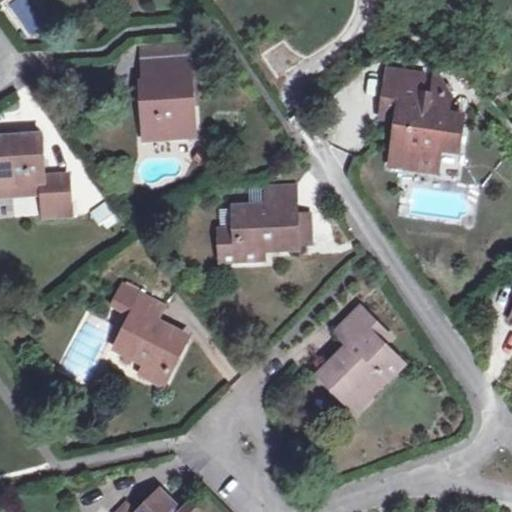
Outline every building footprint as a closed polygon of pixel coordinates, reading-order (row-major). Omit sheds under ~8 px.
[(140,47),(141,65),(190,63),(189,44),(140,47)] [(190,63),(141,65),(145,139),(178,139),(177,121),(193,120),(190,63)] [(446,114),(448,98),(424,94),(426,76),(388,71),(383,108),(406,111),(405,120),(398,119),(397,121),(390,166),(409,169),(434,172),(436,157),(437,148),(456,151),(462,117),(446,114)] [(424,94),(448,98),(449,92),(440,78),(426,76),(424,94)] [(382,119),(397,121),(398,119),(405,120),(406,111),(383,108),(382,119)] [(194,138),(193,120),(177,121),(178,139),(194,138)] [(0,180),(10,180),(11,196),(42,194),(44,217),(71,215),(69,176),(43,176),(40,137),(6,139),(0,139),(0,180)] [(0,196),(11,196),(10,180),(0,180),(0,196)] [(267,207),(294,205),(293,186),(266,187),(267,207)] [(110,200),(92,210),(102,231),(121,221),(110,200)] [(294,205),(267,207),(236,208),(238,228),(219,228),(220,263),(265,261),(265,250),(295,248),(295,243),(310,242),(309,216),(294,216),(294,205)] [(120,286),(113,300),(136,313),(133,320),(117,351),(146,365),(141,374),(163,385),(187,337),(156,321),(163,307),(120,286)] [(109,307),(133,320),(136,313),(113,300),(109,307)] [(360,386),(370,395),(401,363),(384,345),(391,338),(361,307),(335,332),(352,349),(339,361),(336,357),(318,374),(345,400),(360,386)] [(355,410),(370,395),(360,386),(345,400),(355,410)] [(179,511),(160,492),(139,511),(133,511),(127,506),(120,511),(179,511)]
